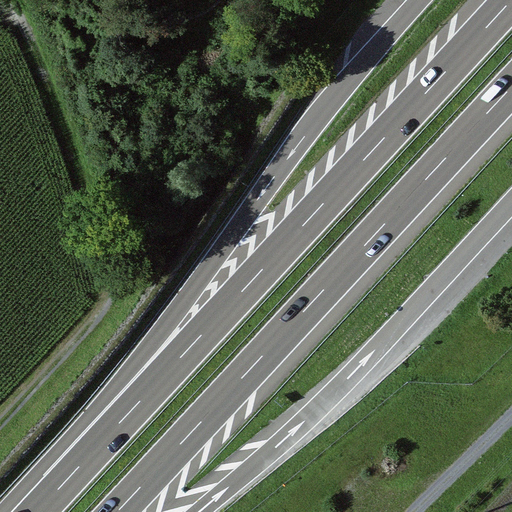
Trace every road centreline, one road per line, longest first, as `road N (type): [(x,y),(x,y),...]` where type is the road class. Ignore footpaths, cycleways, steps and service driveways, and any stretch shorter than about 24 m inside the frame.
road 1 (motorway): [(507,0),(54,493)]
road 2 (motorway): [(115,511),(511,82)]
road 3 (motorway): [(313,124),(58,455),(54,493)]
road 4 (track): [(186,210),(100,321),(0,428)]
road 5 (track): [(511,418),(415,511)]
